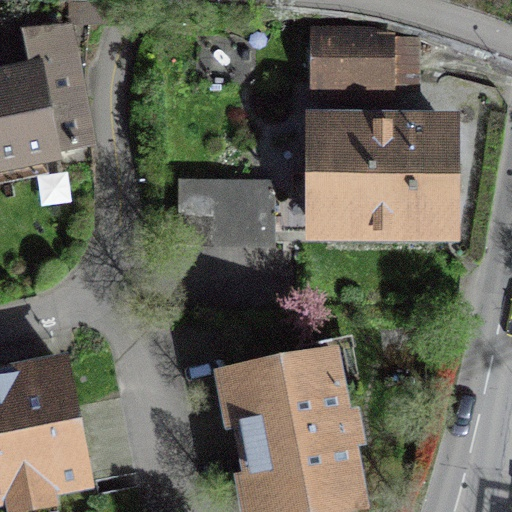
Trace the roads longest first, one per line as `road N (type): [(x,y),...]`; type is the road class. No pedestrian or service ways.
road 1 (secondary): [(511,273),(458,511)]
road 2 (unknown): [(93,298),(257,269)]
